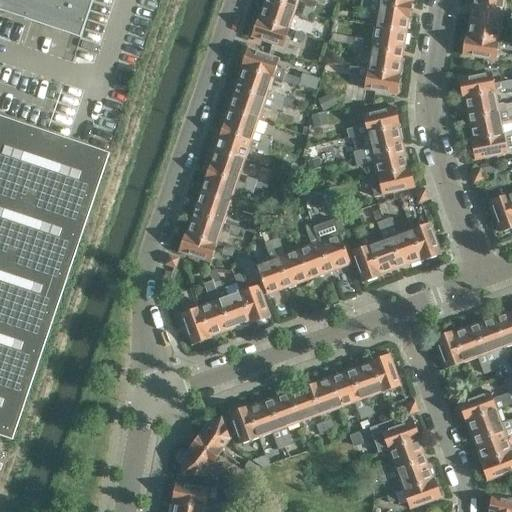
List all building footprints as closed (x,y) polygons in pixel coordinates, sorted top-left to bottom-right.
[(94,0),(0,0),(0,10),(82,38),(94,0)] [(273,0),(266,0),(260,18),(260,19),(290,29),(297,8),(273,0)] [(273,0),(297,8),(299,0),(273,0)] [(361,0),(361,2),(410,10),(412,0),(361,0)] [(505,0),(473,0),(471,14),(503,19),(505,0)] [(410,10),(361,2),(360,9),(377,12),(375,26),(407,32),(410,10)] [(308,3),(306,11),(315,14),(318,6),(308,3)] [(305,11),(303,19),(313,22),(315,14),(305,11)] [(468,36),(499,41),(503,19),(471,14),(468,36)] [(260,19),(260,18),(258,18),(252,37),(284,47),(285,43),(290,29),(260,19)] [(353,45),(372,48),(403,53),(407,32),(375,26),(372,43),(354,40),(353,45)] [(308,37),(298,34),(295,42),(305,45),(308,37)] [(332,34),(330,41),(346,43),(347,36),(332,34)] [(499,41),(468,36),(466,35),(462,55),(496,60),(496,56),(497,56),(499,41)] [(242,67),(244,68),(244,67),(274,77),(273,78),(290,83),(293,76),(276,70),(280,59),(248,48),(242,67)] [(354,48),(353,55),(365,57),(366,50),(354,48)] [(372,48),(368,69),(399,75),(403,53),(372,48)] [(244,67),(244,68),(237,88),(283,104),(292,107),(295,99),(286,96),(286,97),(277,94),(278,92),(270,89),(273,78),(274,77),(244,67)] [(368,69),(368,70),(351,68),(349,77),(366,79),(365,89),(398,94),(401,75),(399,75),(368,69)] [(492,72),(459,79),(463,99),(464,98),(496,92),(511,88),(511,81),(511,80),(503,82),(502,82),(494,84),(492,72)] [(315,92),(319,80),(307,76),(303,75),(299,86),(315,92)] [(237,88),(230,109),(260,119),(264,107),(271,110),(272,108),(281,111),(283,104),(237,88)] [(464,98),(469,120),(500,113),(507,112),(511,110),(511,102),(499,105),(496,92),(464,98)] [(337,106),(331,95),(318,102),(324,112),(337,106)] [(363,115),(364,118),(365,125),(357,127),(357,128),(348,130),(350,138),(367,133),(398,126),(399,127),(400,127),(395,107),(363,115)] [(230,109),(223,130),(253,140),(260,119),(230,109)] [(469,120),(473,140),(473,141),(505,134),(502,123),(511,121),(511,110),(507,112),(500,113),(469,120)] [(329,125),(326,114),(312,117),(315,128),(329,125)] [(0,435),(13,440),(110,153),(0,115),(0,435)] [(362,150),(353,152),(355,159),(404,148),(399,127),(398,126),(367,133),(370,145),(362,147),(362,150)] [(223,130),(215,151),(246,161),(249,151),(268,156),(271,146),(253,140),(223,130)] [(473,141),(473,140),(471,140),(476,160),(511,153),(511,132),(505,134),(473,141)] [(273,140),(263,136),(260,142),(271,146),(273,140)] [(409,169),(409,168),(404,148),(355,159),(357,165),(357,166),(374,162),(378,176),(409,169)] [(215,151),(208,171),(239,182),(246,161),(215,151)] [(307,161),(310,171),(321,168),(318,158),(307,161)] [(409,169),(378,176),(382,192),(383,195),(415,187),(410,168),(409,168),(409,169)] [(480,170),(472,173),(475,182),(484,179),(480,170)] [(208,171),(201,192),(232,202),(239,182),(208,171)] [(255,187),(245,184),(243,191),(253,194),(255,187)] [(421,203),(422,202),(429,200),(425,189),(417,192),(421,203)] [(304,201),(324,195),(322,190),(303,195),(302,197),(304,201)] [(497,198),(492,200),(490,201),(502,232),(511,228),(511,202),(509,194),(507,194),(505,190),(495,193),(497,198)] [(201,192),(194,212),(225,223),(232,225),(242,228),(244,222),(234,219),(235,218),(227,215),(232,202),(201,192)] [(194,212),(187,233),(218,244),(225,223),(194,212)] [(392,218),(385,220),(402,267),(421,259),(422,259),(412,229),(409,221),(395,227),(392,218)] [(383,240),(370,244),(381,274),(382,274),(402,267),(385,220),(378,223),(383,240)] [(313,225),(319,241),(330,272),(350,264),(339,234),(337,235),(336,235),(326,239),(320,222),(313,225)] [(430,223),(412,229),(422,259),(421,259),(422,260),(441,253),(430,223)] [(239,236),(242,228),(232,225),(229,232),(239,236)] [(311,244),(298,249),(309,279),(330,272),(319,241),(312,225),(305,228),(311,244)] [(363,247),(355,250),(356,251),(353,252),(363,282),(382,275),(382,274),(381,274),(370,244),(364,227),(357,229),(363,247)] [(186,233),(179,252),(212,262),(218,244),(187,233),(186,233)] [(272,240),(278,257),(289,287),(309,279),(298,249),(286,254),(279,238),(272,240)] [(258,265),(261,275),(268,294),(289,287),(278,257),(272,240),(265,243),(271,259),(262,262),(262,263),(258,265)] [(232,256),(235,249),(225,246),(222,253),(232,256)] [(171,254),(167,265),(175,268),(179,257),(171,254)] [(231,329),(250,322),(251,321),(241,292),(229,296),(225,289),(221,281),(222,280),(217,268),(208,270),(212,283),(214,283),(217,293),(220,299),(231,329)] [(235,276),(238,286),(245,284),(241,274),(235,276)] [(214,283),(212,283),(207,285),(211,295),(217,293),(214,283)] [(259,285),(241,292),(251,321),(251,322),(251,323),(270,316),(259,285)] [(220,299),(200,307),(211,337),(231,329),(220,299)] [(200,307),(181,314),(193,344),(211,338),(211,337),(200,307)] [(511,310),(495,317),(506,347),(511,344),(511,310)] [(495,317),(474,325),(491,371),(499,369),(492,352),(506,347),(495,317)] [(491,371),(474,325),(454,332),(454,333),(465,362),(478,357),(484,374),(491,371)] [(453,330),(435,337),(447,368),(465,362),(454,333),(454,332),(453,330)] [(370,360),(371,362),(372,362),(383,392),(401,386),(389,354),(370,360)] [(372,362),(371,362),(351,370),(362,400),(369,417),(377,414),(372,396),(383,392),(372,362)] [(351,370),(331,377),(342,407),(353,403),(356,411),(358,410),(361,419),(369,417),(362,400),(351,370)] [(331,377),(310,385),(321,415),(342,407),(331,377)] [(310,385),(290,392),(301,422),(321,415),(310,385)] [(455,387),(446,390),(449,400),(458,397),(455,387)] [(489,391),(458,403),(465,422),(467,421),(466,420),(497,409),(497,410),(511,404),(511,398),(511,396),(502,399),(501,399),(494,402),(492,395),(491,396),(489,391)] [(290,392),(269,400),(280,430),(284,446),(293,443),(289,427),(301,422),(290,392)] [(269,400),(249,407),(248,408),(259,438),(271,433),(276,448),(284,446),(280,430),(269,400)] [(414,401),(408,403),(405,404),(409,415),(418,412),(414,401)] [(248,405),(229,412),(241,444),(244,443),(259,438),(248,408),(249,407),(248,405)] [(497,409),(466,420),(467,421),(474,441),(505,430),(511,427),(511,418),(502,422),(497,410),(497,409)] [(210,420),(198,436),(210,444),(203,453),(215,462),(230,440),(222,417),(212,421),(210,420)] [(330,419),(324,422),(327,432),(334,429),(330,419)] [(381,430),(383,434),(388,449),(417,438),(418,439),(419,438),(419,437),(420,437),(413,419),(381,430)] [(369,427),(367,420),(359,423),(362,430),(369,427)] [(320,434),(322,433),(327,432),(324,422),(316,424),(320,434)] [(511,427),(505,430),(474,441),(481,457),(479,458),(480,461),(481,461),(482,462),(511,450),(511,449),(507,437),(511,435),(511,427)] [(370,430),(352,437),(355,447),(374,440),(370,430)] [(198,436),(189,449),(179,462),(182,464),(181,474),(201,476),(205,476),(215,462),(203,453),(210,444),(198,436)] [(417,438),(388,449),(396,470),(426,458),(419,439),(421,438),(420,437),(419,437),(419,438),(418,439),(417,438)] [(481,461),(480,461),(487,481),(511,471),(511,450),(482,462),(481,461)] [(268,463),(266,456),(251,462),(258,467),(268,463)] [(396,470),(390,472),(378,477),(381,486),(399,479),(403,490),(433,479),(434,478),(434,479),(435,478),(433,474),(432,475),(426,458),(396,470)] [(245,467),(247,469),(254,473),(258,467),(249,460),(245,467)] [(375,471),(378,477),(390,472),(388,465),(375,471)] [(403,490),(386,496),(389,503),(399,501),(401,506),(408,504),(410,509),(442,497),(435,478),(434,479),(434,478),(433,479),(403,490)] [(244,486),(238,482),(236,480),(231,486),(240,492),(244,486)] [(173,503),(174,503),(205,508),(209,488),(177,483),(173,503)] [(488,511),(511,511),(511,499),(492,496),(488,511)] [(214,502),(212,509),(224,511),(225,504),(214,502)] [(174,503),(172,511),(204,511),(205,508),(174,503)]
